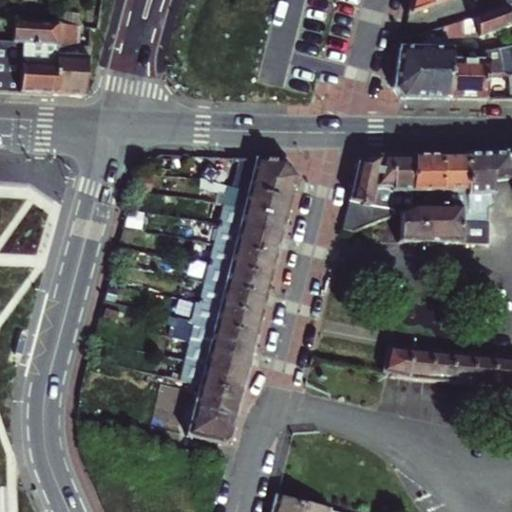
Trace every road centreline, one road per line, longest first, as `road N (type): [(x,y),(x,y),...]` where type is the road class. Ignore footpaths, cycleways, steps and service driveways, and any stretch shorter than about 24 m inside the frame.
road 1 (tertiary): [(68,511),(44,449),(45,393),(115,124)]
road 2 (residential): [(301,258),(237,511)]
road 3 (tertiary): [(333,131),(115,124)]
road 4 (residential): [(301,258),(511,263)]
road 5 (tertiary): [(333,131),(511,131)]
road 6 (residential): [(333,131),(368,0)]
road 7 (residential): [(333,131),(301,258)]
road 8 (tertiary): [(115,124),(149,0)]
